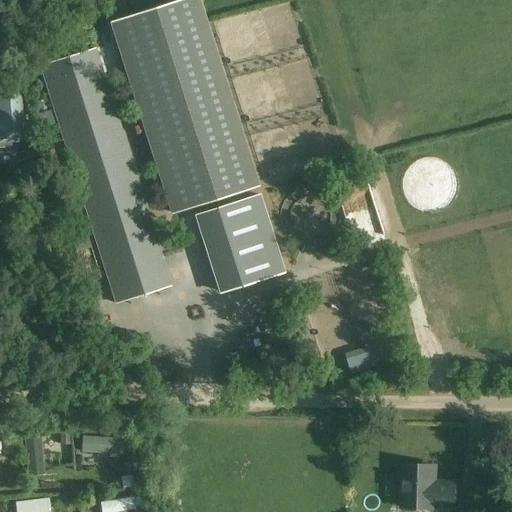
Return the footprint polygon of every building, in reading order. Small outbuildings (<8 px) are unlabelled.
[(259,187),(199,0),(179,0),(109,23),(170,215),(259,187)] [(170,288),(94,50),(40,67),(116,305),(170,288)] [(0,148),(13,147),(12,143),(29,142),(27,117),(22,115),(20,92),(0,93),(0,148)] [(223,294),(280,276),(256,197),(197,216),(223,294)] [(39,439),(23,441),(27,480),(43,478),(39,439)] [(122,443),(81,440),(79,456),(121,459),(122,443)] [(435,467),(403,466),(402,508),(434,509),(434,507),(454,508),(455,484),(435,483),(435,467)] [(14,505),(14,511),(49,511),(48,501),(14,505)] [(133,511),(132,501),(99,505),(99,511),(133,511)]
